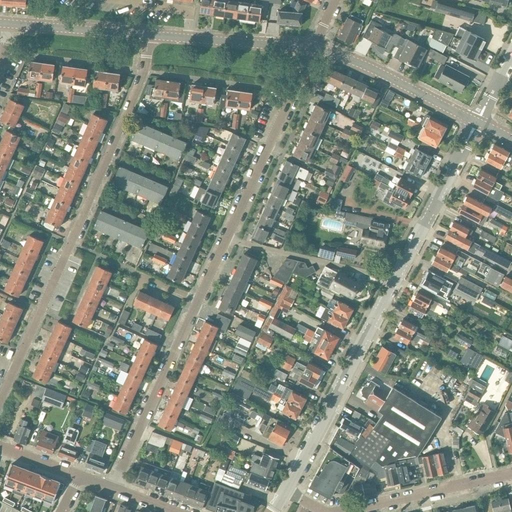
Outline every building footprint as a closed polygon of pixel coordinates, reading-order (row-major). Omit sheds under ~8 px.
[(201,0),(200,13),(212,15),(213,0),(201,0)] [(213,0),(212,15),(224,16),(226,0),(213,0)] [(226,0),(224,16),(236,18),(238,1),(229,0),(226,0)] [(236,18),(247,20),(250,3),(238,1),(236,18)] [(302,13),(306,4),(298,1),(293,12),(278,11),(277,23),(284,24),(285,26),(289,26),(289,24),(301,25),(302,13)] [(437,2),(435,9),(472,20),(474,12),(437,2)] [(250,3),(247,20),(259,22),(262,5),(250,3)] [(347,18),(339,37),(351,42),(355,33),(359,35),(363,26),(361,25),(363,21),(351,15),(349,19),(347,18)] [(384,51),(389,53),(395,41),(391,39),(392,36),(380,29),(382,25),(371,20),(362,38),(363,37),(372,42),(372,43),(375,45),(376,47),(377,49),(379,51),(380,52),(382,53),(384,51)] [(455,36),(482,49),(486,41),(459,27),(455,36)] [(429,37),(425,44),(443,53),(447,45),(476,60),(482,49),(455,36),(448,34),(434,30),(432,38),(429,37)] [(426,49),(406,39),(402,46),(400,45),(393,57),(408,65),(409,63),(417,67),(426,49)] [(447,57),(433,50),(429,56),(443,64),(447,57)] [(40,79),(42,63),(30,62),(27,78),(40,79)] [(42,63),(40,79),(52,81),(54,65),(42,63)] [(446,65),(438,80),(460,91),(463,86),(466,85),(469,81),(467,79),(468,77),(446,65)] [(72,84),(75,68),(62,66),(60,82),(72,84)] [(75,68),(72,84),(85,86),(87,70),(75,68)] [(329,68),(323,80),(340,87),(345,76),(329,68)] [(105,89),(107,73),(95,71),(93,87),(105,89)] [(107,73),(105,89),(117,90),(120,75),(107,73)] [(356,81),(345,76),(340,87),(350,92),(356,81)] [(168,81),(155,80),(154,88),(152,87),(151,95),(149,95),(149,98),(161,100),(161,97),(165,97),(168,81)] [(165,97),(165,101),(183,103),(184,93),(179,92),(180,83),(168,81),(165,97)] [(367,86),(356,81),(350,92),(361,97),(367,86)] [(201,102),(204,87),(191,85),(189,101),(201,102)] [(361,97),(372,102),(370,107),(374,108),(380,98),(375,96),(378,91),(367,86),(361,97)] [(204,87),(201,102),(214,104),(216,88),(204,87)] [(17,95),(28,96),(29,89),(18,88),(17,95)] [(237,107),(240,92),(227,90),(227,96),(221,95),(219,108),(225,109),(225,106),(237,107)] [(240,92),(237,107),(250,109),(252,93),(240,92)] [(331,106),(334,99),(325,95),(322,103),(331,106)] [(6,110),(19,116),(24,105),(10,99),(6,110)] [(61,112),(69,116),(67,115),(71,107),(64,104),(61,112)] [(310,117),(324,124),(330,111),(316,105),(310,117)] [(348,115),(352,117),(356,109),(351,107),(348,115)] [(361,112),(356,109),(352,117),(357,120),(361,112)] [(19,116),(6,110),(1,121),(14,127),(19,116)] [(69,116),(61,112),(55,124),(63,127),(64,127),(69,116)] [(414,122),(420,125),(422,121),(416,118),(417,116),(412,113),(409,119),(414,122)] [(88,125),(102,131),(107,120),(93,114),(88,125)] [(318,136),(324,124),(310,117),(305,130),(318,136)] [(425,128),(441,136),(444,132),(445,133),(448,128),(446,127),(447,125),(431,117),(425,128)] [(373,120),(370,127),(377,131),(380,124),(373,120)] [(362,133),(364,128),(355,122),(352,128),(362,133)] [(63,127),(55,124),(52,132),(59,135),(63,127)] [(97,142),(102,131),(88,125),(84,135),(97,142)] [(209,128),(198,126),(197,131),(206,135),(209,128)] [(441,136),(425,128),(419,139),(436,147),(437,146),(438,146),(440,142),(439,141),(441,136)] [(2,141),(15,147),(20,136),(7,130),(2,141)] [(313,148),(318,136),(305,130),(299,142),(313,148)] [(194,138),(203,143),(206,135),(197,131),(194,138)] [(349,135),(342,132),(340,137),(347,140),(349,135)] [(227,144),(240,150),(245,138),(233,133),(227,144)] [(92,152),(97,142),(84,135),(79,146),(92,152)] [(49,138),(46,145),(53,148),(56,141),(49,138)] [(0,153),(10,158),(15,147),(2,141),(0,144),(0,153)] [(313,148),(299,142),(293,155),(307,161),(313,148)] [(389,147),(397,151),(404,155),(406,151),(391,143),(389,147)] [(511,152),(494,143),(490,152),(505,160),(511,164),(511,163),(511,152)] [(227,144),(222,156),(235,161),(240,150),(227,144)] [(88,163),(92,152),(79,146),(74,157),(88,163)] [(190,156),(192,157),(195,150),(190,147),(187,154),(190,156)] [(411,154),(409,158),(425,166),(428,162),(429,163),(432,158),(430,157),(431,156),(417,148),(413,155),(411,154)] [(505,160),(490,152),(485,161),(500,169),(505,160)] [(0,165),(5,168),(10,158),(0,153),(0,165)] [(331,157),(338,160),(346,164),(347,160),(340,157),(340,156),(333,153),(331,157)] [(190,156),(188,161),(194,164),(196,159),(192,157),(190,156)] [(222,156),(217,167),(230,173),(235,161),(222,156)] [(83,173),(88,163),(74,157),(69,167),(83,173)] [(338,160),(331,157),(329,161),(330,162),(327,168),(326,168),(324,174),(336,179),(342,167),(336,165),(338,160)] [(423,171),(425,166),(409,158),(407,162),(409,163),(405,170),(420,177),(420,176),(422,177),(424,172),(423,171)] [(281,171),(297,178),(298,177),(305,180),(308,171),(297,166),(298,165),(286,160),(281,171)] [(21,172),(28,175),(32,168),(24,165),(21,172)] [(348,165),(340,180),(347,183),(355,168),(348,165)] [(33,173),(42,177),(45,170),(36,166),(33,173)] [(78,184),(83,173),(69,167),(65,178),(78,184)] [(225,184),(230,173),(217,167),(212,178),(225,184)] [(477,177),(499,189),(501,184),(494,181),(496,177),(481,169),(477,177)] [(276,181),(276,182),(281,184),(292,189),(297,178),(281,171),(276,181)] [(329,177),(326,184),(332,187),(335,180),(329,177)] [(383,177),(380,181),(388,185),(390,181),(383,177)] [(499,189),(477,177),(472,186),(487,194),(497,199),(499,199),(503,191),(499,189)] [(73,195),(78,184),(65,178),(60,189),(73,195)] [(219,196),(225,184),(212,178),(207,190),(219,196)] [(415,186),(400,178),(397,185),(395,184),(394,184),(392,188),(410,197),(412,194),(414,193),(415,190),(414,188),(415,186)] [(193,184),(200,187),(202,182),(201,181),(196,179),(193,184)] [(410,197),(392,188),(388,185),(380,181),(378,186),(385,190),(385,189),(388,190),(383,201),(394,207),(396,203),(404,208),(405,206),(407,205),(409,202),(408,200),(410,197)] [(275,184),(271,193),(283,198),(287,200),(292,189),(281,184),(276,182),(275,184)] [(174,185),(171,192),(177,194),(180,187),(174,185)] [(219,196),(207,190),(206,190),(199,187),(194,198),(201,202),(214,207),(219,196)] [(69,205),(73,195),(60,189),(55,199),(69,205)] [(329,193),(322,190),(318,199),(325,202),(329,193)] [(271,193),(266,203),(278,209),(283,198),(271,193)] [(468,195),(463,203),(486,215),(487,216),(492,207),(468,195)] [(332,197),(329,208),(340,210),(342,200),(332,197)] [(4,204),(12,207),(15,201),(7,198),(4,204)] [(64,216),(69,205),(55,199),(50,210),(64,216)] [(273,219),(278,209),(266,203),(262,214),(273,219)] [(463,203),(459,212),(474,220),(483,225),(487,216),(486,215),(463,203)] [(511,217),(511,212),(496,204),(492,210),(511,220),(511,217)] [(64,216),(50,210),(45,221),(59,227),(64,216)] [(192,222),(205,228),(210,216),(197,211),(192,222)] [(285,212),(283,217),(292,221),(294,216),(292,215),(285,212)] [(372,220),(372,218),(346,212),(343,223),(356,226),(356,224),(364,224),(364,230),(363,230),(361,241),(384,247),(389,224),(372,220)] [(262,214),(257,225),(268,230),(273,233),(275,229),(270,226),(273,219),(262,214)] [(505,226),(494,221),(491,219),(488,224),(500,231),(505,234),(508,229),(504,227),(505,226)] [(450,229),(465,237),(467,232),(471,234),(473,230),(454,221),(450,229)] [(192,222),(187,233),(200,239),(205,228),(192,222)] [(257,225),(251,236),(253,237),(263,241),(266,235),(273,239),(276,234),(275,234),(273,233),(268,230),(257,225)] [(277,230),(275,234),(276,234),(282,237),(284,232),(277,229),(277,230)] [(450,229),(445,238),(474,253),(476,249),(484,253),(483,255),(508,268),(511,261),(496,254),(491,251),(488,250),(484,247),(475,243),(465,237),(450,229)] [(496,238),(482,230),(479,235),(493,243),(496,238)] [(187,233),(182,244),(195,250),(200,239),(187,233)] [(253,237),(250,242),(262,245),(263,241),(253,237)] [(182,244),(177,255),(190,261),(195,250),(182,244)] [(355,259),(357,250),(343,247),(343,248),(338,247),(337,255),(355,259)] [(436,255),(448,261),(452,263),(456,265),(458,260),(463,263),(465,259),(452,252),(441,247),(436,255)] [(238,265),(251,270),(256,259),(244,253),(238,265)] [(185,271),(190,261),(177,255),(172,266),(185,271)] [(448,261),(436,255),(432,264),(447,272),(449,268),(457,272),(458,271),(468,276),(470,273),(456,265),(452,263),(448,261)] [(292,272),(293,272),(298,261),(286,258),(281,263),(282,264),(292,272)] [(293,272),(296,274),(308,268),(305,262),(298,261),(293,272)] [(289,278),(292,272),(282,264),(278,268),(278,269),(289,278)] [(498,285),(503,275),(483,264),(479,271),(486,276),(484,279),(498,287),(499,285),(498,285)] [(238,265),(233,276),(246,281),(251,270),(238,265)] [(296,274),(304,278),(316,271),(312,265),(308,268),(296,274)] [(185,271),(172,266),(167,277),(180,283),(185,271)] [(348,278),(325,267),(316,283),(339,295),(341,290),(353,297),(359,284),(353,281),(354,280),(349,277),(348,278)] [(283,282),(286,284),(289,278),(278,269),(275,273),(273,277),(278,279),(283,282)] [(425,277),(423,282),(424,282),(423,284),(439,292),(437,294),(447,299),(454,285),(446,282),(429,273),(427,277),(425,277)] [(498,285),(499,285),(511,292),(511,280),(503,275),(498,285)] [(233,276),(228,286),(241,292),(246,281),(233,276)] [(458,282),(480,294),(483,287),(461,276),(458,282)] [(480,294),(458,282),(455,288),(477,300),(480,294)] [(278,300),(291,307),(294,300),(288,297),(293,288),(285,285),(278,300)] [(228,286),(223,297),(236,303),(241,292),(228,286)] [(334,293),(323,287),(320,293),(331,299),(334,293)] [(486,288),(483,294),(494,300),(497,294),(486,288)] [(151,296),(139,291),(133,304),(145,309),(151,296)] [(413,301),(433,311),(438,303),(430,299),(431,298),(418,291),(413,301)] [(145,309),(156,314),(162,302),(151,296),(145,309)] [(218,308),(231,314),(233,309),(238,311),(241,305),(236,303),(223,297),(218,308)] [(331,299),(327,308),(333,311),(347,318),(352,308),(332,298),(331,299)] [(291,307),(278,300),(270,315),(277,319),(281,312),(287,315),(291,307)] [(433,311),(413,301),(408,310),(421,317),(424,312),(431,316),(435,318),(438,314),(433,311)] [(174,307),(162,302),(156,314),(168,320),(174,307)] [(325,307),(320,316),(327,320),(342,328),(347,318),(333,311),(327,308),(325,307)] [(131,328),(134,322),(126,319),(129,312),(124,310),(118,322),(131,328)] [(217,313),(215,319),(228,325),(230,319),(217,313)] [(270,315),(262,330),(267,333),(270,327),(292,338),(294,334),(296,329),(277,319),(270,315)] [(404,318),(399,328),(429,343),(431,339),(414,330),(417,325),(404,318)] [(215,319),(213,324),(218,327),(217,327),(225,331),(228,325),(215,319)] [(205,321),(200,333),(212,339),(217,327),(218,327),(213,324),(205,321)] [(134,322),(131,328),(139,332),(142,326),(134,322)] [(430,327),(422,323),(419,328),(427,332),(430,327)] [(255,332),(239,324),(235,333),(251,340),(255,332)] [(117,326),(111,340),(122,345),(124,341),(119,339),(124,329),(117,326)] [(333,348),(338,337),(318,327),(315,332),(308,329),(306,334),(318,340),(333,348)] [(159,341),(161,335),(147,328),(145,334),(159,341)] [(410,339),(417,343),(427,347),(429,343),(399,328),(394,337),(407,344),(410,339)] [(256,342),(268,348),(274,338),(262,332),(256,342)] [(200,333),(194,344),(207,350),(212,339),(200,333)] [(333,348),(318,340),(306,334),(304,338),(310,342),(310,341),(316,344),(312,350),(327,358),(333,348)] [(455,340),(469,347),(472,341),(458,334),(455,340)] [(511,342),(511,339),(503,334),(498,343),(509,349),(511,342)] [(144,339),(139,350),(152,356),(157,344),(144,339)] [(202,362),(207,350),(194,344),(189,356),(202,362)] [(372,366),(385,373),(396,354),(382,347),(372,366)] [(403,356),(406,352),(398,347),(395,351),(403,356)] [(146,368),(152,356),(139,350),(134,362),(146,368)] [(461,361),(468,364),(468,363),(477,368),(484,356),(475,351),(472,357),(466,353),(461,361)] [(244,358),(235,354),(232,361),(241,365),(244,358)] [(197,373),(202,362),(189,356),(184,367),(197,373)] [(285,361),(292,365),(294,360),(287,356),(285,361)] [(292,365),(285,361),(282,366),(289,370),(292,365)] [(306,366),(296,361),(294,366),(317,378),(322,368),(309,361),(306,366)] [(141,379),(146,368),(134,362),(128,373),(141,379)] [(317,378),(294,366),(291,371),(297,373),(294,378),(312,387),(317,378)] [(192,384),(197,373),(184,367),(179,379),(192,384)] [(276,369),(273,374),(284,380),(287,374),(276,369)] [(464,381),(469,384),(475,373),(469,370),(464,381)] [(136,390),(141,379),(128,373),(123,385),(136,390)] [(240,376),(232,391),(247,399),(252,392),(269,401),(270,398),(273,393),(268,391),(267,391),(254,384),(240,376)] [(186,396),(192,384),(179,379),(174,390),(186,396)] [(378,388),(379,386),(371,381),(367,386),(363,386),(361,390),(362,393),(362,394),(361,396),(367,399),(368,398),(381,405),(388,395),(378,388)] [(272,383),(268,391),(273,393),(300,407),(306,397),(291,389),(286,386),(283,392),(276,388),(277,385),(272,383)] [(89,393),(92,387),(87,384),(86,385),(88,385),(82,396),(88,399),(91,393),(89,393)] [(131,402),(136,390),(123,385),(118,396),(131,402)] [(45,388),(37,386),(36,391),(43,394),(45,388)] [(466,395),(477,402),(483,393),(471,386),(466,395)] [(381,405),(378,410),(383,413),(374,426),(373,426),(367,433),(366,432),(364,434),(363,433),(360,437),(346,456),(355,462),(358,458),(370,467),(375,461),(382,466),(395,463),(395,462),(396,459),(418,456),(417,455),(441,417),(392,387),(388,395),(381,405)] [(66,396),(46,388),(42,397),(51,401),(50,403),(62,407),(66,396)] [(181,407),(186,396),(174,390),(168,402),(181,407)] [(480,434),(503,397),(491,391),(479,410),(483,412),(480,416),(478,415),(475,419),(473,418),(468,426),(480,434)] [(300,407),(273,393),(270,398),(283,405),(280,410),(295,418),(300,407)] [(131,402),(118,396),(112,408),(125,414),(131,402)] [(176,419),(181,407),(168,402),(163,413),(176,419)] [(82,415),(91,419),(95,407),(86,404),(82,415)] [(508,412),(504,413),(494,432),(505,437),(509,453),(511,451),(511,426),(511,423),(508,412)] [(158,425),(171,431),(176,419),(163,413),(158,425)] [(281,445),(291,427),(271,416),(271,417),(264,413),(262,417),(268,421),(261,435),(281,445)] [(373,426),(375,423),(369,418),(363,427),(345,418),(340,427),(342,428),(360,437),(363,433),(364,434),(366,432),(367,433),(373,426)] [(14,439),(25,443),(31,428),(26,427),(28,421),(21,419),(19,424),(14,439)] [(463,431),(452,424),(449,430),(460,436),(463,431)] [(67,431),(58,456),(73,461),(77,451),(73,450),(74,446),(73,446),(78,433),(78,432),(78,431),(78,430),(77,430),(68,427),(67,431)] [(342,428),(333,447),(346,456),(360,437),(342,428)] [(36,447),(52,453),(58,436),(48,432),(42,430),(36,447)] [(255,438),(236,430),(235,434),(253,441),(255,438)] [(150,437),(161,441),(164,435),(152,431),(150,437)] [(237,437),(227,433),(225,438),(235,443),(237,437)] [(161,441),(150,437),(147,443),(163,449),(165,443),(161,441)] [(95,440),(85,466),(102,472),(107,458),(101,456),(106,444),(95,440)] [(330,446),(312,481),(309,486),(331,498),(333,492),(337,493),(338,493),(342,493),(344,493),(344,492),(343,492),(352,476),(355,477),(360,467),(330,446)] [(226,457),(232,459),(234,456),(234,453),(228,451),(226,457)] [(443,452),(433,455),(437,475),(448,472),(443,452)] [(264,453),(262,457),(254,454),(251,460),(253,461),(259,464),(265,466),(265,465),(275,468),(279,458),(264,453)] [(433,455),(418,458),(419,463),(423,463),(426,477),(437,475),(433,455)] [(230,464),(235,466),(238,457),(234,456),(232,459),(230,464)] [(223,457),(219,468),(225,470),(230,459),(223,457)] [(360,467),(367,472),(367,471),(370,468),(370,467),(358,458),(355,462),(355,463),(360,467)] [(415,465),(413,459),(395,462),(395,463),(399,483),(410,480),(407,466),(415,465)] [(144,487),(151,469),(152,465),(139,460),(137,465),(141,466),(138,474),(136,473),(132,483),(144,487)] [(253,461),(250,469),(271,478),(275,468),(265,465),(265,466),(259,464),(253,461)] [(370,468),(377,473),(385,471),(389,485),(399,483),(395,463),(382,466),(375,461),(370,467),(370,468)] [(14,488),(22,468),(12,464),(4,484),(13,488),(14,488)] [(269,480),(244,470),(235,466),(230,464),(225,474),(222,482),(222,483),(231,486),(234,477),(265,489),(269,480)] [(360,467),(359,469),(351,484),(354,485),(352,486),(354,495),(376,492),(375,484),(369,485),(369,483),(367,483),(367,482),(363,481),(367,472),(360,467)] [(13,488),(12,492),(22,496),(24,492),(24,491),(31,471),(22,468),(14,488),(13,488)] [(221,483),(222,483),(222,482),(225,474),(224,473),(225,470),(219,468),(214,480),(215,482),(220,484),(221,483)] [(144,487),(154,491),(160,473),(151,469),(144,487)] [(154,491),(163,495),(170,477),(171,472),(162,469),(160,473),(154,491)] [(33,495),(41,475),(31,471),(24,491),(24,492),(33,495)] [(43,499),(50,478),(41,475),(33,495),(43,499)] [(163,495),(173,498),(179,480),(170,477),(163,495)] [(60,482),(50,478),(43,499),(53,502),(60,482)] [(173,498),(182,502),(189,484),(179,480),(173,498)] [(214,511),(247,511),(248,511),(251,511),(250,511),(251,511),(252,508),(252,504),(249,503),(252,495),(220,484),(215,482),(205,508),(215,511),(214,511)] [(199,487),(192,505),(202,509),(208,491),(204,489),(205,484),(200,483),(199,487)] [(182,502),(192,505),(199,487),(189,484),(182,502)] [(102,511),(107,500),(97,496),(90,511),(102,511)] [(511,511),(511,508),(510,508),(508,498),(492,502),(493,511),(511,511)]
